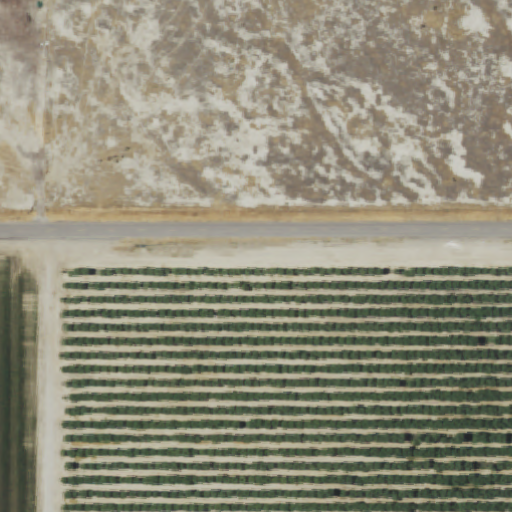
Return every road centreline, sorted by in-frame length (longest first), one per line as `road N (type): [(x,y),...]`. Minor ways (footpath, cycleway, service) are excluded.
road 1 (tertiary): [(0,231),(511,229)]
road 2 (track): [(47,511),(49,231)]
